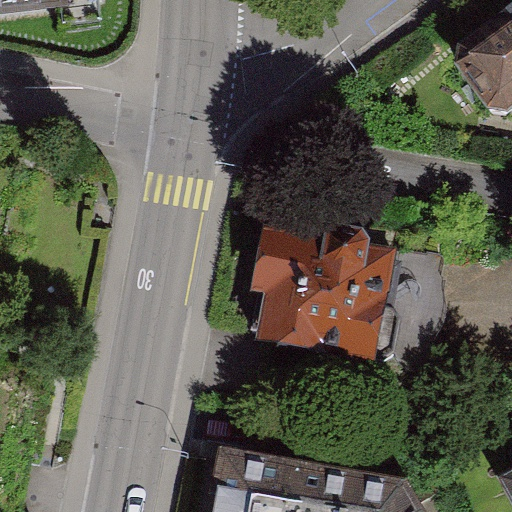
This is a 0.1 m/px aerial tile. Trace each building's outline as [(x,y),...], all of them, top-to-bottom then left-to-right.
[(0,0),(0,37),(55,31),(51,0),(0,0)] [(511,35),(445,86),(488,143),(511,124),(511,35)] [(391,270),(260,244),(246,317),(255,319),(245,370),(366,394),(391,270)] [(402,511),(399,506),(206,471),(199,511),(402,511)] [(511,511),(511,486),(488,499),(494,511),(511,511)]
